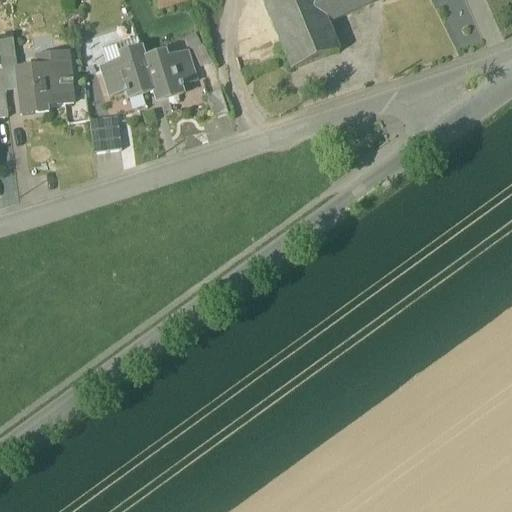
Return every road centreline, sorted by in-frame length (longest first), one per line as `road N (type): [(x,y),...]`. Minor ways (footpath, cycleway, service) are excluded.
road 1 (residential): [(427,143),(0,455)]
road 2 (residential): [(415,91),(0,228)]
